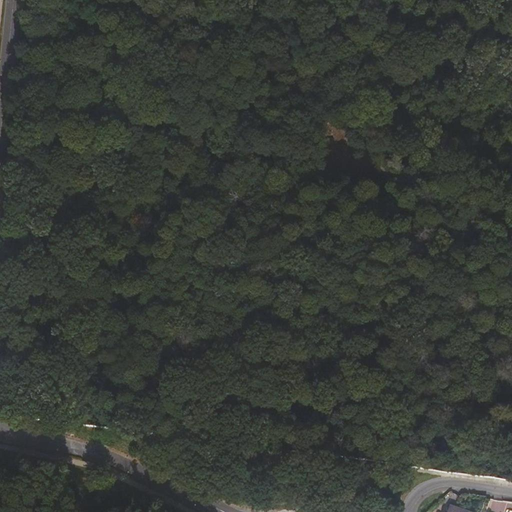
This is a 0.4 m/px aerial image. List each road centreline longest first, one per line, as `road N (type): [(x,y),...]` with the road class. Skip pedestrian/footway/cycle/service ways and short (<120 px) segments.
road 1 (unclassified): [(0,432),(95,452),(225,511)]
road 2 (unclassified): [(13,0),(0,132)]
